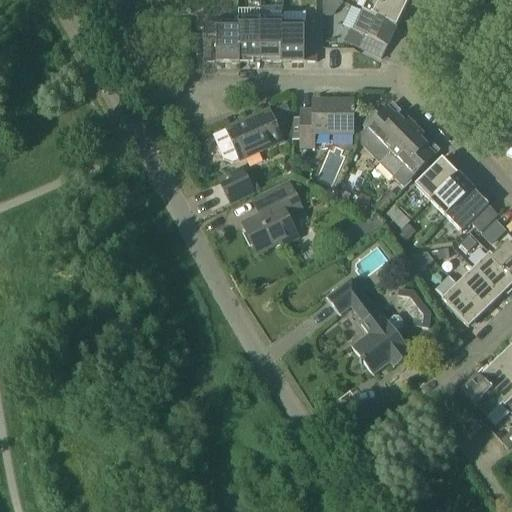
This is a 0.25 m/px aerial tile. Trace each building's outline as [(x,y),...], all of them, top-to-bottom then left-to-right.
[(367,0),(362,12),(397,29),(404,14),(375,0),(367,0)] [(410,2),(405,0),(375,0),(404,14),(410,2)] [(397,29),(362,12),(352,32),(364,38),(359,49),(382,60),(397,29)] [(237,25),(239,25),(238,64),(253,64),(253,60),(260,60),(260,22),(238,22),(237,25)] [(260,22),(260,60),(267,60),(267,64),(281,64),(282,25),(283,25),(283,22),(260,22)] [(203,64),(238,64),(239,25),(237,25),(216,25),(216,27),(204,27),(203,64)] [(316,25),(283,25),(282,25),(281,64),(316,64),(316,25)] [(313,111),(300,111),(300,149),(313,149),(314,136),(353,136),(353,102),(313,102),(313,111)] [(365,131),(380,117),(373,109),(364,118),(362,128),(365,131)] [(230,130),(243,159),(281,142),(269,113),(230,130)] [(361,145),(379,164),(391,153),(416,128),(407,120),(404,124),(397,116),(388,125),(380,117),(365,131),(361,135),(361,145)] [(416,128),(391,153),(379,164),(404,190),(411,183),(410,182),(436,156),(420,140),(424,137),(416,128)] [(414,187),(430,203),(441,193),(460,174),(450,163),(447,166),(442,160),(414,187)] [(241,172),(220,182),(231,204),(252,193),(241,172)] [(460,174),(441,193),(430,203),(445,218),(473,192),(468,187),(470,184),(460,174)] [(242,226),(257,256),(280,244),(282,248),(298,239),(285,215),(300,207),(288,185),(249,205),(256,219),(242,226)] [(473,192),(445,218),(461,234),(470,225),(479,234),(497,216),(473,192)] [(395,208),(387,216),(402,231),(410,223),(395,208)] [(481,237),(491,248),(506,233),(496,222),(481,237)] [(460,247),(467,254),(476,246),(469,238),(460,247)] [(511,248),(507,244),(492,258),(491,259),(511,280),(511,248)] [(507,297),(511,292),(511,280),(491,259),(492,258),(490,256),(473,272),(500,299),(505,294),(507,297)] [(500,299),(473,272),(458,287),(484,314),(500,299)] [(352,281),(326,300),(340,318),(365,299),(352,281)] [(484,314),(458,287),(442,302),(468,330),(484,314)] [(413,294),(399,292),(397,308),(405,309),(413,321),(412,329),(428,331),(430,316),(413,294)] [(368,337),(351,350),(361,362),(359,364),(362,367),(364,366),(373,378),(396,361),(399,366),(412,356),(394,334),(402,328),(402,324),(398,319),(394,318),(387,324),(379,313),(377,315),(361,327),(368,337)] [(494,365),(511,383),(511,352),(510,350),(494,365)] [(511,401),(511,383),(494,365),(489,370),(487,367),(476,378),(503,405),(502,406),(505,409),(511,401)] [(487,421),(502,406),(503,405),(476,378),(451,402),(469,420),(478,412),(487,421)]
